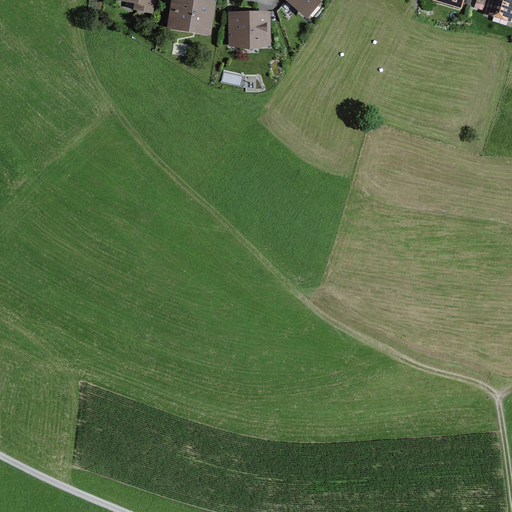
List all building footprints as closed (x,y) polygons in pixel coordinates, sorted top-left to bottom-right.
[(154,13),(156,0),(115,0),(135,4),(134,9),(154,13)] [(212,35),(218,0),(217,0),(171,0),(167,29),(212,35)] [(286,0),(309,19),(325,0),(286,0)] [(435,0),(463,8),(465,0),(435,0)] [(511,0),(476,0),(475,6),(483,8),(484,4),(487,4),(484,14),(511,22),(511,0)] [(227,11),(228,44),(249,49),(271,43),(270,10),(227,11)]
